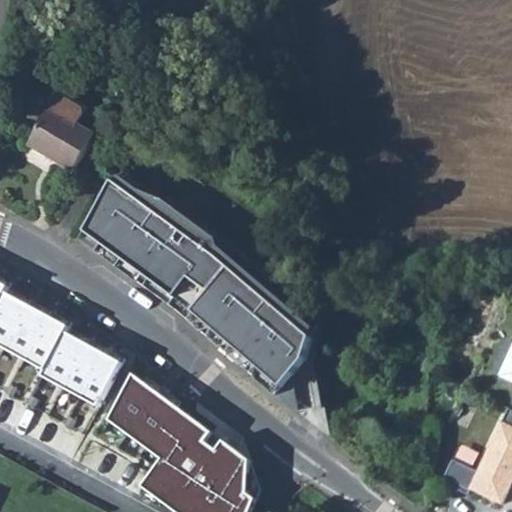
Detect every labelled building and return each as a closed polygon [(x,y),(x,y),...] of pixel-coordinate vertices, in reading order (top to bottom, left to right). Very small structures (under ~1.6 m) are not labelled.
[(59,95),(29,145),(74,172),(93,139),(76,129),(86,112),(59,95)] [(115,182),(87,233),(179,300),(284,389),(307,362),(320,324),(228,247),(224,244),(134,178),(125,190),(115,182)] [(0,346),(41,370),(40,374),(94,405),(118,362),(63,332),(65,326),(1,292),(3,286),(0,284),(0,346)] [(131,377),(108,419),(158,458),(141,485),(171,511),(244,511),(250,499),(242,494),(241,459),(131,377)] [(22,383),(0,442),(0,450),(16,456),(40,390),(22,383)] [(511,427),(503,423),(471,490),(503,505),(511,485),(511,427)]
